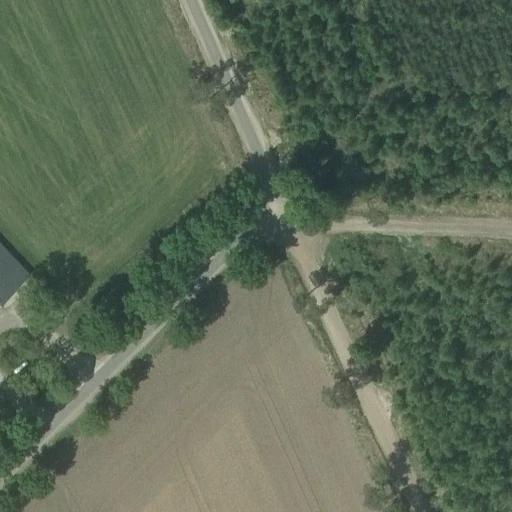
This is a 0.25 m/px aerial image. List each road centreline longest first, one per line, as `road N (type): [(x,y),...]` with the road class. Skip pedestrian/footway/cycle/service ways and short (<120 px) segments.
road 1 (unclassified): [(0,480),(251,230),(280,214),(187,0)]
road 2 (track): [(280,214),(411,511)]
road 3 (track): [(280,214),(511,226)]
